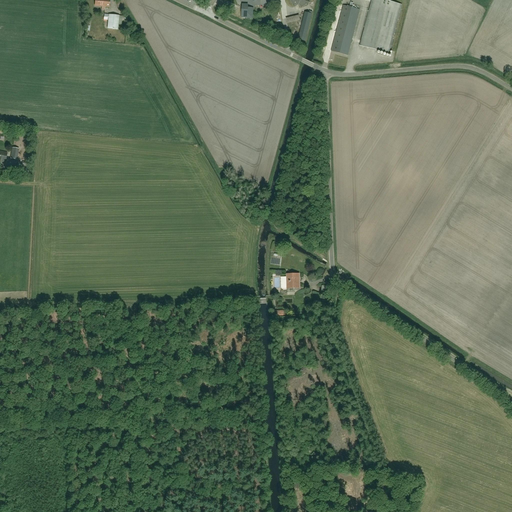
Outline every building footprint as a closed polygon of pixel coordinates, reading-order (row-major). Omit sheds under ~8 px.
[(384,0),(371,0),(360,46),(389,54),(402,5),(384,0)] [(348,55),(360,10),(343,5),(331,51),(348,55)] [(253,19),(253,8),(242,7),(241,18),(253,19)] [(305,41),(312,14),(305,12),(298,39),(305,41)] [(108,20),(107,28),(118,30),(119,16),(104,14),(104,20),(108,20)] [(287,23),(300,20),(299,15),(286,18),(287,23)] [(287,288),(299,288),(299,274),(287,274),(287,288)]
